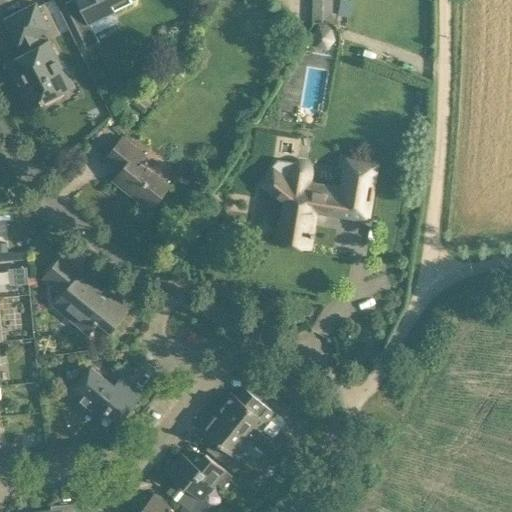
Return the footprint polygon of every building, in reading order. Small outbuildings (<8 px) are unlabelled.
[(71,0),(65,3),(86,48),(99,42),(92,28),(90,23),(113,11),(132,2),(131,0),(71,0)] [(312,0),(312,19),(332,19),(332,0),(312,0)] [(50,30),(45,20),(36,3),(5,19),(18,46),(21,45),(26,53),(6,64),(30,109),(73,87),(50,41),(41,46),(37,37),(50,30)] [(170,185),(154,172),(140,161),(145,155),(123,137),(107,158),(122,170),(114,181),(150,210),(170,185)] [(343,189),(311,183),(313,170),(310,163),(302,159),(294,161),(292,164),(278,162),(272,170),(273,171),(262,184),(277,196),(278,195),(287,202),(284,220),(280,219),(276,242),(309,248),(315,210),(367,219),(376,164),(347,159),(343,189)] [(58,279),(52,286),(63,295),(74,304),(65,315),(88,333),(98,321),(111,332),(131,307),(111,290),(106,296),(81,276),(83,273),(71,263),(58,279)] [(119,422),(141,395),(121,379),(114,387),(91,368),(68,396),(100,421),(107,412),(119,422)] [(276,413),(257,398),(247,390),(240,399),(232,393),(217,411),(245,434),(253,425),(260,432),(264,428),(276,413)] [(245,434),(217,411),(202,430),(219,444),(212,453),(227,466),(230,468),(245,450),(238,444),(245,434)] [(167,492),(175,499),(191,511),(203,511),(209,505),(206,495),(216,483),(222,488),(232,475),(206,454),(197,465),(183,454),(167,472),(177,480),(167,492)] [(141,511),(173,511),(154,496),(141,511)]
